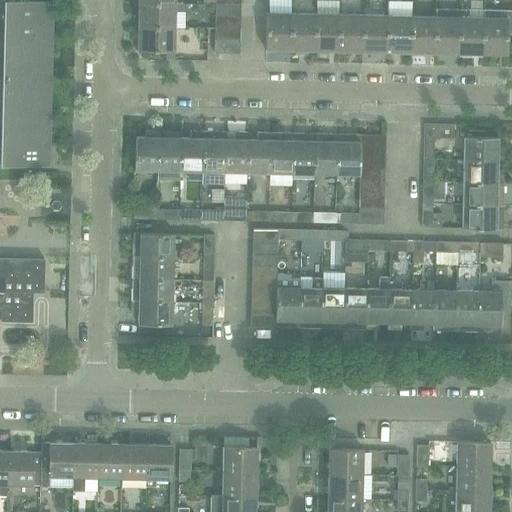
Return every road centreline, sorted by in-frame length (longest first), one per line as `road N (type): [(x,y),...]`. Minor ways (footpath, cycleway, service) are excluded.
road 1 (residential): [(511,97),(93,95)]
road 2 (residential): [(94,393),(93,95)]
road 3 (residential): [(294,400),(511,412)]
road 4 (residential): [(94,393),(294,400)]
